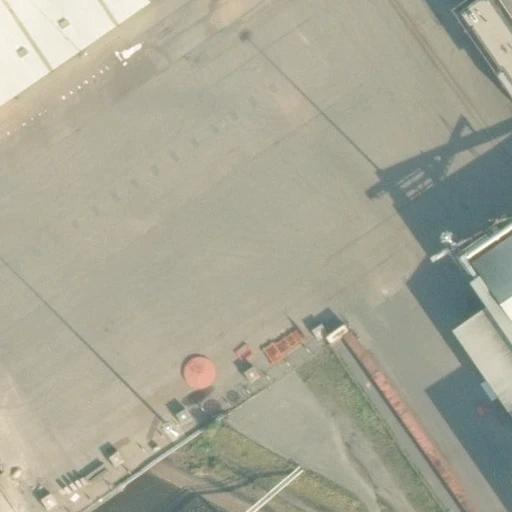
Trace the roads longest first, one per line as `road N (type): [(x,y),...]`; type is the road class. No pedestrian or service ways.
road 1 (unknown): [(395,0),(404,38),(398,74),(379,105),(350,127),(314,138),(259,129),(229,108),(209,78)]
road 2 (unknown): [(0,180),(209,78)]
